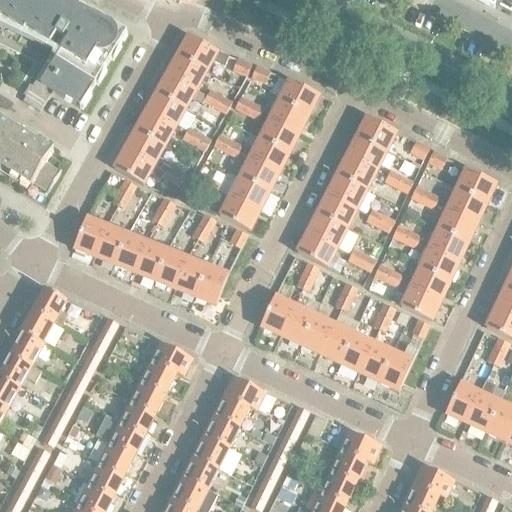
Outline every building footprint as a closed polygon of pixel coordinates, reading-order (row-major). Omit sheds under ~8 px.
[(0,0),(0,19),(24,34),(25,31),(50,46),(56,37),(63,41),(68,33),(71,36),(40,85),(35,82),(22,103),(39,113),(52,93),(82,111),(88,96),(95,86),(97,87),(104,71),(110,61),(113,63),(119,47),(127,35),(87,10),(84,15),(74,8),(75,6),(64,0),(0,0)] [(471,0),(494,11),(496,4),(497,0),(471,0)] [(188,37),(177,56),(207,73),(213,62),(221,65),(225,56),(217,54),(188,37)] [(177,56),(167,75),(196,92),(207,73),(177,56)] [(232,73),(245,78),(246,79),(251,67),(237,61),(232,73)] [(265,86),(270,74),(256,68),(251,81),(265,86)] [(167,75),(156,94),(185,111),(192,100),(201,105),(203,103),(214,109),(220,98),(209,91),(206,97),(196,92),(167,75)] [(289,82),(279,102),(309,117),(319,97),(289,82)] [(156,94),(146,113),(175,130),(185,111),(156,94)] [(231,104),(220,98),(214,109),(225,116),(231,104)] [(242,99),(235,111),(246,117),(253,105),(242,99)] [(299,136),(309,117),(279,102),(269,121),(299,136)] [(253,105),(246,117),(257,123),(264,111),(253,105)] [(164,148),(175,130),(146,113),(135,132),(164,148)] [(355,141),(385,156),(396,134),(366,118),(355,141)] [(0,167),(32,187),(33,185),(48,194),(60,175),(45,166),(53,153),(0,119),(0,167)] [(259,140),(289,155),(299,136),(269,121),(259,140)] [(182,141),(193,147),(199,135),(188,129),(182,141)] [(124,151),(175,179),(185,185),(189,179),(168,167),(169,164),(158,158),(164,148),(135,132),(124,151)] [(210,142),(199,135),(193,147),(204,153),(210,142)] [(214,149),(225,155),(231,143),(220,137),(214,149)] [(279,175),(289,155),(259,140),(254,150),(244,145),(242,149),(231,143),(225,155),(236,161),(239,154),(249,159),(279,175)] [(355,141),(346,157),(376,173),(385,156),(355,141)] [(409,156),(422,163),(429,151),(415,144),(409,156)] [(161,179),(182,191),(185,185),(175,179),(124,151),(113,170),(143,186),(149,175),(160,181),(161,179)] [(440,172),(446,160),(433,153),(427,165),(440,172)] [(336,177),(366,192),(376,173),(346,157),(336,177)] [(249,159),(239,179),(269,194),(279,175),(249,159)] [(496,185),(465,171),(456,191),(486,205),(496,185)] [(384,185),(395,190),(401,177),(390,172),(384,185)] [(211,180),(200,174),(193,186),(204,193),(211,180)] [(336,177),(327,196),(357,211),(366,192),(336,177)] [(407,196),(413,183),(401,177),(395,190),(407,196)] [(239,179),(229,198),(259,213),(269,194),(239,179)] [(211,180),(204,193),(215,199),(222,186),(211,180)] [(124,182),(118,193),(130,199),(136,188),(124,182)] [(416,189),(411,201),(422,206),(427,194),(416,189)] [(456,191),(447,210),(477,225),(486,205),(456,191)] [(123,210),(130,199),(118,193),(112,204),(123,210)] [(427,194),(422,206),(433,211),(438,199),(427,194)] [(317,215),(347,231),(357,211),(327,196),(317,215)] [(249,233),(259,213),(229,198),(219,217),(249,233)] [(163,201),(157,211),(169,218),(175,207),(163,201)] [(468,244),(477,225),(447,210),(438,230),(468,244)] [(169,218),(157,211),(151,222),(162,229),(169,218)] [(365,224),(377,230),(383,217),(371,211),(365,224)] [(317,215),(307,234),(337,250),(347,231),(317,215)] [(204,217),(198,227),(209,234),(215,223),(204,217)] [(394,222),(383,217),(377,230),(388,235),(394,222)] [(94,259),(106,228),(86,219),(73,251),(94,259)] [(203,245),(209,234),(198,227),(191,238),(203,245)] [(94,259),(114,267),(126,236),(106,228),(94,259)] [(398,228),(392,240),(403,245),(409,233),(398,228)] [(438,230),(428,250),(459,264),(468,244),(438,230)] [(235,232),(228,246),(241,252),(247,238),(235,232)] [(409,233),(403,245),(415,250),(420,238),(409,233)] [(297,254),(327,270),(337,250),(307,234),(297,254)] [(147,244),(126,236),(114,267),(134,275),(147,244)] [(154,283),(167,252),(170,244),(158,239),(155,247),(147,244),(134,275),(154,283)] [(459,264),(428,250),(419,269),(450,283),(459,264)] [(347,264),(358,269),(364,256),(353,251),(347,264)] [(187,260),(167,252),(154,283),(174,291),(187,260)] [(364,256),(358,269),(370,275),(376,262),(364,256)] [(174,291),(194,299),(207,268),(187,260),(174,291)] [(301,276),(313,282),(319,271),(307,265),(301,276)] [(374,279),(385,284),(391,272),(380,267),(374,279)] [(227,276),(207,268),(194,299),(215,307),(227,276)] [(419,269),(410,289),(440,303),(450,283),(419,269)] [(440,303),(410,289),(399,283),(402,277),(391,272),(385,284),(396,289),(395,292),(406,297),(401,309),(431,323),(440,303)] [(313,282),(301,276),(295,288),(308,294),(313,282)] [(339,297),(352,303),(357,292),(345,286),(339,297)] [(60,312),(66,302),(44,290),(32,312),(54,324),(60,328),(67,316),(60,312)] [(511,293),(504,290),(495,309),(511,317),(511,293)] [(352,303),(339,297),(334,308),(346,314),(352,303)] [(260,328),(280,338),(294,307),(274,298),(260,328)] [(378,303),(371,299),(366,308),(373,311),(378,303)] [(395,311),(383,305),(377,317),(389,323),(395,311)] [(280,338),(300,347),(314,317),(294,307),(280,338)] [(511,341),(511,317),(495,309),(485,329),(511,341)] [(32,312),(20,333),(42,345),(54,324),(32,312)] [(408,319),(402,316),(398,325),(403,327),(404,327),(405,327),(408,319)] [(300,347),(319,356),(334,326),(314,317),(300,347)] [(389,323),(377,317),(372,328),(384,334),(389,323)] [(402,358),(392,353),(378,384),(398,393),(412,363),(422,341),(423,341),(429,328),(417,322),(417,323),(408,319),(405,327),(413,331),(411,336),(412,336),(402,358)] [(118,326),(108,321),(102,332),(112,337),(118,326)] [(319,356),(339,365),(353,335),(334,326),(319,356)] [(112,337),(102,332),(97,342),(107,347),(112,337)] [(9,355),(31,368),(36,358),(44,362),(50,350),(42,345),(20,333),(20,334),(21,335),(9,355)] [(339,365),(358,375),(373,344),(353,335),(339,365)] [(510,346),(497,340),(491,351),(504,357),(510,346)] [(107,347),(97,342),(92,352),(102,357),(107,347)] [(151,362),(176,375),(183,379),(192,361),(160,344),(151,362)] [(358,375),(378,384),(392,353),(373,344),(358,375)] [(116,346),(113,353),(122,358),(125,351),(116,346)] [(504,357),(491,351),(486,363),(499,369),(504,357)] [(102,357),(92,352),(86,362),(96,367),(102,357)] [(9,355),(0,371),(0,378),(19,389),(25,380),(34,385),(40,373),(31,368),(9,355)] [(96,367),(86,362),(81,372),(91,378),(96,367)] [(166,396),(176,375),(151,362),(141,383),(166,396)] [(91,378),(81,372),(76,383),(85,388),(91,378)] [(0,378),(0,406),(7,411),(13,400),(22,405),(28,394),(19,389),(0,378)] [(233,379),(224,396),(250,409),(249,410),(256,413),(265,395),(233,379)] [(85,388),(76,383),(70,393),(80,398),(85,388)] [(141,383),(130,403),(155,416),(166,396),(141,383)] [(465,425),(480,394),(459,385),(445,415),(465,425)] [(80,398),(70,393),(65,403),(75,408),(80,398)] [(485,434),(499,404),(480,394),(465,425),(485,434)] [(239,430),(249,410),(250,409),(224,396),(213,417),(239,430)] [(75,408),(65,403),(59,413),(69,418),(75,408)] [(145,437),(155,416),(130,403),(119,424),(145,437)] [(504,443),(511,426),(511,409),(499,404),(485,434),(504,443)] [(309,414),(299,410),(293,420),(303,425),(309,414)] [(69,418),(59,413),(54,423),(64,428),(69,418)] [(213,417),(203,437),(229,451),(239,430),(213,417)] [(307,435),(317,440),(326,423),(315,418),(307,435)] [(303,425),(293,420),(289,430),(299,435),(303,425)] [(49,433),(59,439),(64,428),(54,423),(49,433)] [(119,424),(109,445),(134,458),(145,437),(119,424)] [(284,440),(294,445),(299,435),(289,430),(284,440)] [(258,439),(272,445),(276,438),(262,431),(258,439)] [(59,439),(49,433),(43,444),(53,449),(59,439)] [(340,451),(366,463),(372,466),(381,448),(348,433),(340,451)] [(229,451),(203,437),(192,458),(218,471),(229,451)] [(279,450),(289,455),(294,445),(284,440),(279,450)] [(124,478),(134,458),(109,445),(98,465),(124,478)] [(39,450),(33,461),(43,466),(49,456),(39,450)] [(274,460),(284,464),(289,455),(279,450),(274,460)] [(356,484),(366,463),(340,451),(330,472),(356,484)] [(192,458),(182,479),(207,492),(218,471),(192,458)] [(269,469),(279,474),(284,464),(274,460),(269,469)] [(33,461),(27,471),(38,476),(43,466),(33,461)] [(98,465),(88,486),(113,499),(124,478),(98,465)] [(413,485),(439,498),(446,501),(454,482),(421,467),(413,485)] [(264,479),(274,484),(279,474),(269,469),(264,479)] [(27,471),(22,481),(32,487),(38,476),(27,471)] [(346,505),(356,484),(330,472),(320,493),(346,505)] [(195,511),(197,511),(207,492),(182,479),(171,499),(195,511)] [(260,489),(270,494),(274,484),(264,479),(260,489)] [(27,497),(32,487),(22,481),(17,492),(27,497)] [(416,511),(432,511),(439,498),(413,485),(403,506),(416,511)] [(88,486),(77,507),(87,511),(106,511),(113,499),(88,486)] [(270,494),(260,489),(255,499),(265,504),(270,494)] [(27,497),(17,492),(11,502),(22,507),(27,497)] [(320,493),(311,511),(343,511),(346,505),(320,493)] [(195,511),(171,499),(164,511),(195,511)] [(260,511),(265,504),(255,499),(250,510),(254,511),(260,511)] [(492,511),(497,503),(487,499),(482,509),(488,511),(492,511)] [(11,502),(5,511),(18,511),(22,507),(11,502)]
